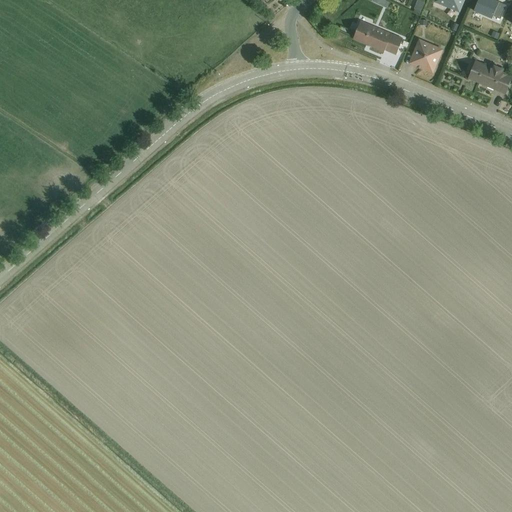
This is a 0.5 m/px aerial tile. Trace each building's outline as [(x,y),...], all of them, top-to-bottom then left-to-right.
[(417,0),(414,9),(415,9),(414,12),(420,14),(424,3),(424,1),(420,0),(418,0),(418,1),(417,0)] [(438,0),(437,4),(458,13),(463,0),(438,0)] [(493,0),(478,0),(474,11),(492,19),(493,16),(500,19),(506,6),(493,0)] [(360,22),(353,39),(353,40),(354,38),(362,42),(365,43),(364,44),(384,52),(385,51),(396,55),(403,40),(360,22)] [(453,22),(450,29),(457,32),(460,26),(453,22)] [(405,38),(402,46),(407,48),(411,41),(405,38)] [(420,40),(410,63),(432,73),(442,49),(420,40)] [(476,61),(468,79),(469,78),(505,94),(505,95),(511,79),(511,76),(502,72),(504,69),(493,65),(492,68),(476,61)]
